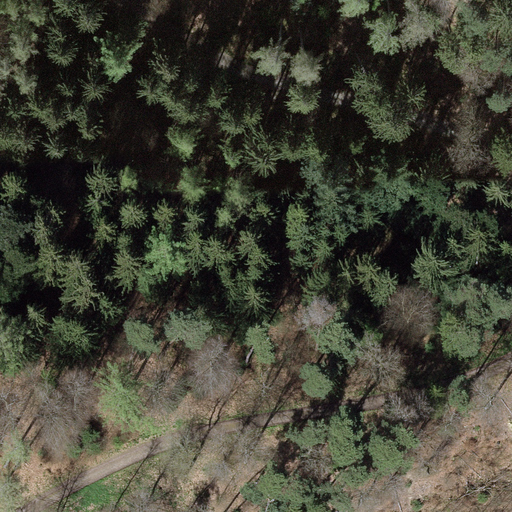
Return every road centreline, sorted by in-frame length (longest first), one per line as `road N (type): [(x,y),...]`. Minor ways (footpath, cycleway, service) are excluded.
road 1 (track): [(43,511),(196,433),(511,359)]
road 2 (track): [(130,0),(233,64),(511,146)]
